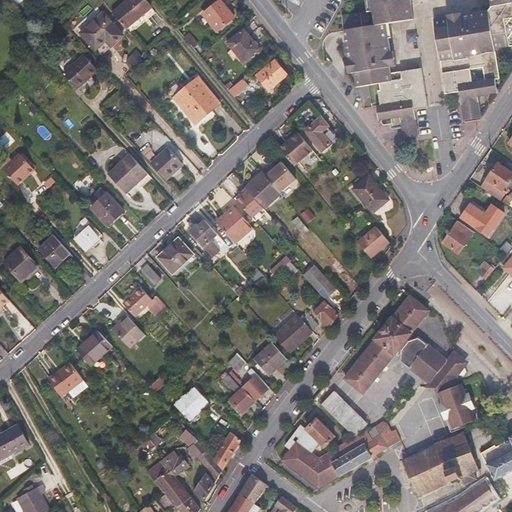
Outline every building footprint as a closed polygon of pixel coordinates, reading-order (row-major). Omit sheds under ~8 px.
[(127,0),(112,12),(130,34),(155,13),(144,0),(127,0)] [(234,16),(221,0),(220,0),(203,14),(217,30),(234,16)] [(360,0),(360,2),(364,1),(366,14),(369,29),(358,30),(357,25),(345,27),(348,46),(352,75),(354,88),(379,84),(380,91),(377,91),(379,105),(377,106),(377,110),(416,104),(416,108),(426,106),(420,69),(389,74),(388,68),(391,67),(390,54),(387,40),(385,27),(388,26),(410,22),(408,8),(411,8),(409,0),(360,0)] [(511,0),(491,0),(493,6),(489,11),(462,15),(448,18),(435,20),(446,93),(459,91),(464,118),(481,115),(477,94),(498,91),(496,77),(500,77),(496,47),(511,44),(511,0)] [(123,35),(102,12),(81,33),(101,55),(123,35)] [(259,48),(244,29),(227,42),(243,61),(259,48)] [(98,70),(84,55),(65,72),(78,88),(98,70)] [(288,75),(275,60),(257,75),(269,90),(288,75)] [(220,104),(198,78),(175,97),(196,123),(220,104)] [(243,78),(229,90),(235,97),(249,85),(243,78)] [(244,99),(239,102),(246,110),(250,107),(244,99)] [(400,115),(403,132),(416,130),(413,108),(416,108),(416,104),(377,110),(378,117),(379,119),(379,118),(400,115)] [(323,151),(331,143),(322,132),(329,126),(322,117),(305,131),(323,151)] [(307,171),(321,159),(298,132),(280,148),(295,165),(299,161),(307,171)] [(168,148),(151,163),(166,179),(183,164),(168,148)] [(32,167),(18,152),(1,167),(16,183),(28,173),(27,171),(32,167)] [(126,193),(148,173),(130,154),(109,174),(126,193)] [(265,173),(281,192),(296,178),(282,161),(273,169),(271,167),(265,173)] [(511,173),(499,163),(482,187),(501,201),(506,193),(503,190),(511,176),(511,173)] [(282,193),(263,172),(246,187),(265,208),(282,193)] [(354,189),(374,212),(389,199),(370,175),(354,189)] [(124,211),(107,193),(91,207),(108,225),(124,211)] [(505,213),(492,204),(485,213),(470,204),(461,218),(489,237),(505,213)] [(234,207),(217,222),(235,243),(253,228),(234,207)] [(298,216),(292,221),(299,229),(305,224),(298,216)] [(210,253),(223,240),(204,219),(199,225),(197,223),(189,230),(204,247),(205,247),(210,253)] [(475,232),(459,221),(443,242),(459,254),(475,232)] [(100,237),(89,225),(75,238),(85,250),(100,237)] [(390,241),(378,227),(359,242),(372,257),(390,241)] [(56,267),(71,253),(54,235),(40,248),(56,267)] [(511,236),(500,249),(507,254),(511,247),(511,236)] [(176,276),(197,258),(179,238),(159,257),(176,276)] [(38,266),(21,247),(4,261),(21,280),(38,266)] [(511,257),(503,268),(511,275),(511,257)] [(291,262),(285,267),(290,273),(296,268),(291,262)] [(148,263),(141,270),(155,284),(162,278),(148,263)] [(480,275),(485,280),(495,269),(489,264),(480,275)] [(315,265),(305,275),(320,291),(323,288),(330,296),(337,289),(315,265)] [(156,315),(166,305),(157,295),(152,299),(140,287),(123,303),(136,316),(147,306),(156,315)] [(0,306),(1,306),(9,299),(0,288),(0,306)] [(360,389),(424,308),(406,294),(342,375),(360,389)] [(316,311),(330,327),(339,315),(326,301),(316,311)] [(168,307),(166,305),(156,315),(157,316),(168,307)] [(309,313),(302,319),(312,330),(319,324),(309,313)] [(299,314),(276,335),(290,352),(313,331),(312,330),(302,319),(299,314)] [(130,347),(144,333),(127,315),(113,329),(130,347)] [(113,346),(99,331),(78,349),(91,365),(113,346)] [(405,366),(425,383),(444,360),(445,358),(445,357),(425,341),(424,342),(415,335),(407,338),(398,349),(398,359),(405,365),(405,366)] [(269,375),(287,358),(273,343),(255,359),(269,375)] [(444,360),(425,383),(423,386),(430,391),(451,367),(453,368),(455,366),(461,366),(466,361),(452,349),(445,357),(445,358),(444,360)] [(75,364),(81,359),(75,353),(70,357),(75,364)] [(253,378),(243,387),(254,399),(255,401),(270,387),(250,366),(238,353),(229,362),(238,370),(243,365),(253,378)] [(49,377),(61,395),(83,379),(70,362),(49,377)] [(451,367),(430,391),(434,395),(439,406),(436,407),(441,420),(444,418),(449,430),(472,420),(471,415),(473,415),(462,388),(460,389),(457,384),(456,384),(455,382),(463,372),(461,366),(455,366),(453,368),(451,367)] [(232,370),(229,373),(239,383),(242,381),(232,370)] [(235,391),(240,387),(226,371),(221,377),(229,387),(231,386),(235,391)] [(150,386),(155,392),(166,382),(161,376),(150,386)] [(202,410),(209,402),(195,387),(188,394),(187,394),(176,404),(192,420),(202,410)] [(254,399),(243,387),(230,399),(242,412),(255,401),(254,399)] [(357,436),(367,424),(334,392),(323,403),(357,436)] [(368,460),(402,440),(396,429),(393,430),(389,424),(384,420),(376,426),(377,427),(370,431),(369,430),(333,451),(316,461),(310,452),(320,443),(324,447),(335,436),(317,418),(307,429),(288,452),(282,460),(320,488),(323,486),(330,482),(336,479),(341,476),(368,460)] [(444,418),(441,420),(449,433),(449,430),(444,418)] [(5,433),(0,435),(0,460),(29,445),(18,425),(5,433)] [(288,452),(307,429),(301,425),(283,448),(288,452)] [(205,466),(214,458),(206,448),(200,441),(187,429),(181,435),(191,446),(199,458),(199,459),(205,466)] [(231,431),(214,458),(216,460),(223,469),(236,449),(241,440),(231,431)] [(476,468),(461,433),(461,431),(432,444),(433,444),(407,457),(400,460),(416,495),(458,476),(461,483),(474,479),(470,471),(476,468)] [(154,433),(149,438),(150,438),(154,443),(157,447),(163,440),(154,433)] [(487,465),(493,476),(487,479),(459,498),(439,508),(430,511),(477,511),(497,498),(489,483),(508,474),(511,471),(511,435),(510,437),(508,437),(507,437),(505,439),(482,453),(488,464),(487,465)] [(154,443),(150,438),(144,443),(137,448),(124,458),(129,464),(142,455),(141,453),(148,448),(150,449),(151,446),(154,443)] [(139,438),(133,443),(137,448),(144,443),(139,438)] [(192,455),(199,458),(191,446),(188,449),(192,455)] [(175,450),(166,457),(163,459),(177,477),(191,467),(188,463),(192,460),(189,457),(185,459),(182,455),(180,456),(175,450)] [(216,460),(214,458),(205,466),(209,471),(207,473),(216,483),(224,470),(223,469),(216,460)] [(177,477),(163,459),(162,460),(161,461),(149,471),(165,492),(166,494),(172,501),(176,506),(190,495),(177,477)] [(216,483),(207,473),(195,491),(204,503),(216,483)] [(255,504),(268,485),(253,474),(241,493),(254,503),(255,504)] [(18,498),(25,511),(51,511),(48,507),(47,507),(40,495),(46,492),(42,485),(18,498)] [(250,511),(255,504),(254,503),(241,493),(236,502),(247,510),(250,511)] [(166,506),(172,501),(166,494),(162,497),(161,499),(166,506)] [(198,511),(201,508),(190,495),(176,506),(175,508),(178,511),(198,511)] [(294,511),(298,507),(286,498),(283,496),(282,496),(275,504),(276,505),(280,509),(278,511),(294,511)] [(249,511),(250,511),(247,510),(236,502),(231,508),(228,511),(249,511)]
